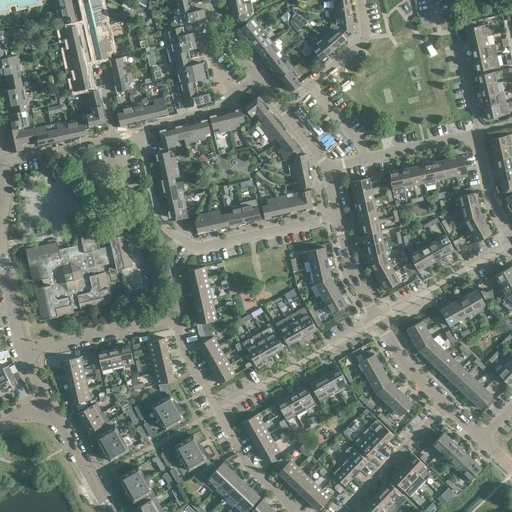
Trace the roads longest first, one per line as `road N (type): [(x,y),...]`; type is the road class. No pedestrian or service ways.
road 1 (residential): [(339,215),(194,247),(159,224),(139,132)]
road 2 (residential): [(218,412),(376,323)]
road 3 (residential): [(176,317),(24,351)]
road 4 (residential): [(330,168),(478,132)]
road 5 (residential): [(342,511),(446,403)]
road 6 (residential): [(118,137),(110,95),(94,81),(75,0)]
road 7 (residential): [(283,108),(357,50),(365,0)]
road 8 (residential): [(139,132),(219,108),(255,79)]
road 9 (tertiary): [(108,511),(47,399)]
road 10 (residential): [(296,511),(249,466),(218,412)]
